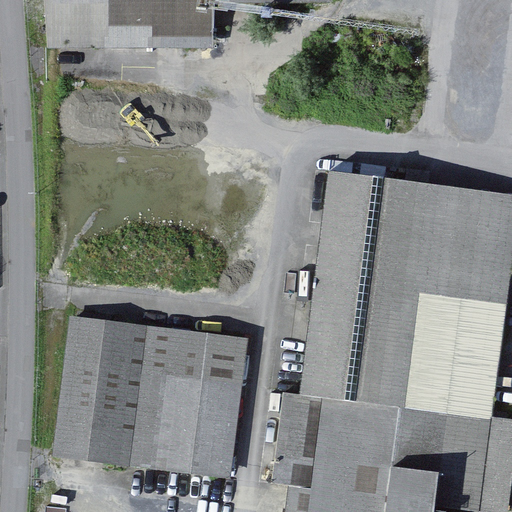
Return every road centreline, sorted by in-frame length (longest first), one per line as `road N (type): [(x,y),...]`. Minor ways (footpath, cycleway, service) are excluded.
road 1 (residential): [(8,0),(26,354),(17,511)]
road 2 (unknown): [(430,157),(438,50),(435,35),(411,11),(333,15),(252,65),(242,94),(253,127),(299,141)]
road 3 (unknown): [(299,141),(234,511)]
road 4 (unknown): [(430,157),(299,141)]
